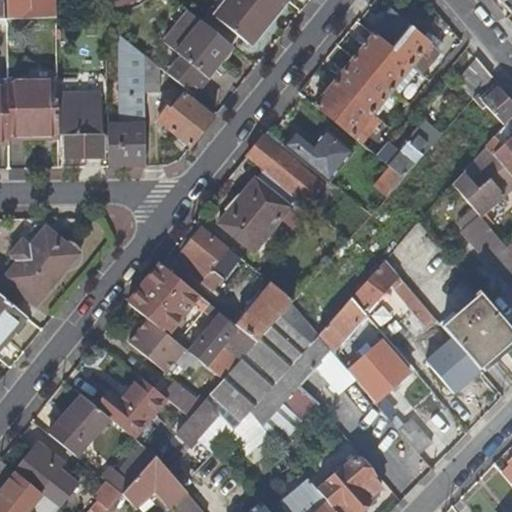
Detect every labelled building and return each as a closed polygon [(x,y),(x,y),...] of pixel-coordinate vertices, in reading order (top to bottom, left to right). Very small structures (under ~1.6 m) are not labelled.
[(8,0),(9,18),(56,18),(55,0),(8,0)] [(248,44),(284,0),(230,0),(208,27),(229,44),(238,35),(248,44)] [(511,9),(511,0),(497,0),(509,13),(511,9)] [(120,10),(108,11),(108,22),(120,14),(120,10)] [(192,94),(232,46),(229,44),(208,27),(189,11),(171,33),(174,36),(167,46),(182,58),(169,75),(192,94)] [(352,60),(332,83),(352,100),(333,124),(351,139),(371,115),(390,91),(409,68),(428,46),(408,30),(403,37),(383,21),(371,36),(352,60)] [(126,95),(131,95),(145,95),(145,87),(144,55),(125,39),(126,95)] [(159,87),(159,67),(144,55),(145,87),(159,87)] [(454,83),(471,99),(474,95),(486,82),(487,82),(490,77),(475,59),(454,83)] [(24,138),(58,138),(58,135),(57,94),(57,76),(23,76),(23,85),(7,86),(8,91),(9,142),(24,142),(24,138)] [(492,87),(486,82),(474,95),(471,99),(501,125),(502,126),(511,115),(511,108),(495,89),(492,87)] [(332,83),(313,108),(333,124),(352,100),(332,83)] [(0,147),(9,147),(9,142),(8,91),(0,90),(0,147)] [(102,93),(57,94),(58,135),(65,135),(66,159),(103,158),(102,93)] [(158,118),(191,146),(213,118),(183,94),(170,109),(167,107),(158,118)] [(131,123),(108,123),(109,166),(146,165),(145,95),(131,95),(131,123)] [(387,144),(375,158),(387,168),(401,179),(438,136),(422,121),(396,151),(387,144)] [(511,137),(509,141),(499,130),(484,148),(511,180),(511,137)] [(278,150),(283,145),(271,135),(267,131),(245,158),(314,215),(332,194),(278,150)] [(294,132),(283,145),(327,181),(349,153),(324,131),(311,146),(294,132)] [(372,186),(384,197),(401,179),(387,168),(372,186)] [(469,183),(461,173),(450,185),(471,209),(478,217),(502,197),(481,172),(469,183)] [(288,209),(252,181),(216,225),(252,254),(288,209)] [(511,289),(511,256),(478,217),(471,209),(455,223),(461,230),(460,231),(511,289)] [(10,254),(18,260),(4,277),(36,304),(79,253),(42,224),(35,224),(10,254)] [(208,272),(227,250),(201,229),(174,262),(202,285),(203,283),(213,291),(220,281),(208,272)] [(425,329),(435,320),(382,262),(349,300),(362,314),(387,286),(425,329)] [(172,327),(197,297),(159,265),(127,304),(147,321),(165,336),(169,331),(173,335),(177,331),(172,327)] [(237,326),(236,328),(255,343),(289,305),(292,302),(270,284),(237,326)] [(0,293),(0,347),(27,316),(0,293)] [(511,333),(478,294),(441,327),(479,369),(511,340),(511,333)] [(329,353),(363,316),(362,314),(349,300),(316,337),(328,351),(329,353)] [(207,317),(213,310),(203,301),(198,309),(207,317)] [(297,387),(328,351),(316,337),(289,305),(255,343),(242,358),(221,382),(204,401),(232,432),(249,413),(261,427),(297,387)] [(224,342),(242,358),(255,343),(236,328),(234,329),(219,317),(187,354),(203,367),(224,342)] [(162,374),(183,350),(165,336),(147,321),(127,344),(162,374)] [(406,374),(379,343),(349,370),(376,401),(406,374)] [(110,392),(96,409),(107,418),(132,438),(145,422),(164,400),(160,397),(137,379),(120,400),(110,392)] [(172,383),(160,397),(164,400),(188,419),(200,406),(172,383)] [(316,406),(297,387),(261,427),(269,436),(278,447),(316,406)] [(80,396),(47,436),(74,458),(107,418),(96,409),(80,396)] [(175,434),(191,448),(199,439),(214,453),(216,451),(232,432),(204,401),(200,406),(188,419),(175,434)] [(245,457),(269,436),(261,427),(249,413),(232,432),(216,451),(223,459),(237,448),(245,457)] [(397,431),(418,455),(431,443),(410,419),(397,431)] [(153,428),(145,422),(132,438),(140,445),(153,428)] [(109,466),(100,478),(106,483),(121,495),(155,458),(143,448),(120,474),(109,466)] [(33,449),(13,473),(14,473),(18,476),(47,500),(67,476),(60,470),(64,464),(51,453),(46,459),(33,449)] [(182,511),(202,511),(182,489),(155,458),(121,495),(136,511),(142,511),(153,503),(160,511),(164,511),(175,503),(182,511)] [(367,498),(380,487),(354,459),(317,492),(334,511),(362,511),(367,508),(366,503),(369,500),(367,498)] [(9,480),(14,473),(13,473),(0,462),(0,479),(6,484),(9,480)] [(511,465),(502,475),(511,486),(511,465)] [(12,483),(18,476),(14,473),(9,480),(12,483)] [(12,483),(9,480),(6,484),(0,490),(0,511),(26,511),(32,505),(40,511),(54,511),(58,509),(47,500),(18,476),(12,483)] [(334,511),(317,492),(308,482),(285,503),(293,511),(334,511)] [(106,483),(95,495),(102,501),(98,505),(92,499),(85,509),(88,511),(106,511),(121,495),(106,483)] [(102,501),(95,495),(92,499),(98,505),(102,501)] [(268,511),(261,503),(249,511),(268,511)]
